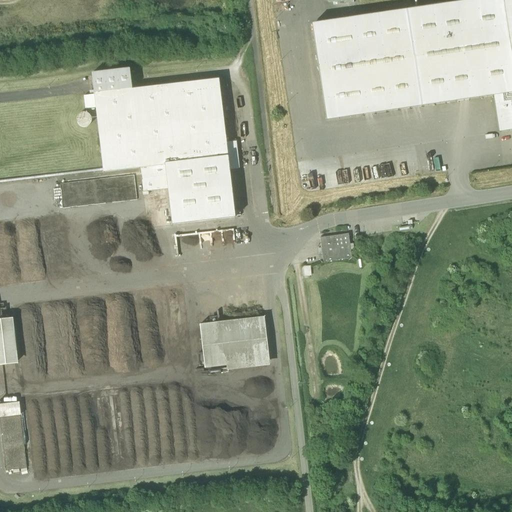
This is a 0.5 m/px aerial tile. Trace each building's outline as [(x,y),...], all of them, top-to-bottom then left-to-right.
[(326,121),(493,96),(511,92),(511,62),(502,0),(479,0),(311,25),(326,121)] [(511,0),(502,0),(511,62),(511,0)] [(92,76),(94,95),(132,90),(129,69),(91,74),(92,76)] [(219,80),(132,90),(94,95),(95,108),(103,173),(140,169),(165,166),(228,158),(226,143),(219,80)] [(511,92),(493,96),(499,133),(511,130),(511,92)] [(85,109),(95,108),(94,95),(84,97),(85,109)] [(77,118),(76,121),(77,124),(79,126),(81,127),(84,128),(87,127),(89,125),(91,123),(91,120),(91,117),(89,115),(86,113),(83,113),(81,114),(78,116),(77,118)] [(236,142),(226,143),(228,158),(229,170),(239,169),(236,142)] [(228,158),(165,166),(167,189),(172,225),(235,218),(229,170),(228,158)] [(143,192),(167,189),(165,166),(140,169),(143,192)] [(125,177),(59,184),(62,207),(108,203),(107,197),(110,197),(110,200),(127,198),(125,187),(126,187),(125,177)] [(320,239),(323,263),(352,259),(349,241),(349,239),(348,234),(320,239)] [(221,323),(226,366),(269,361),(264,318),(221,323)] [(0,322),(0,332),(14,331),(12,322),(0,322)] [(226,366),(221,323),(199,325),(204,369),(226,366)] [(0,332),(0,363),(17,362),(14,331),(0,332)] [(0,405),(0,417),(20,415),(19,404),(0,405)]
